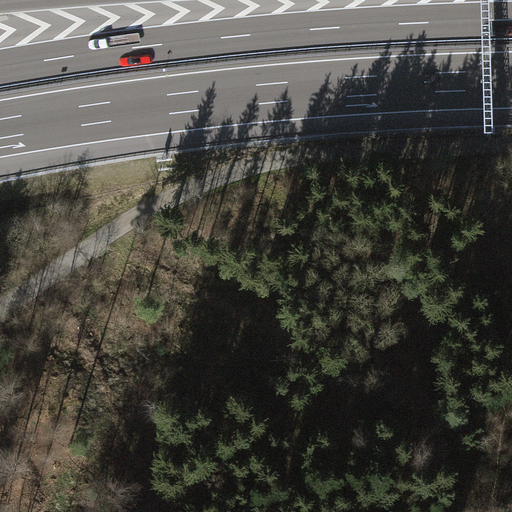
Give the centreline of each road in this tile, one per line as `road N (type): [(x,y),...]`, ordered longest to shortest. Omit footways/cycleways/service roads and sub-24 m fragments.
road 1 (track): [(511,152),(358,152),(257,170),(167,202),(0,311)]
road 2 (motorway): [(0,129),(272,93),(511,80)]
road 3 (motorway): [(511,20),(267,33),(0,68)]
road 4 (track): [(511,273),(296,397),(140,511)]
